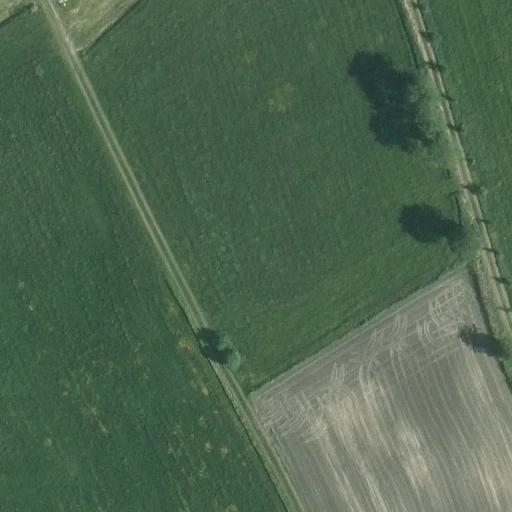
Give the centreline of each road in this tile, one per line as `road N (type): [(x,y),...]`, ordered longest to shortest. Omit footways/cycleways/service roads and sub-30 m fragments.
road 1 (track): [(46,0),(180,286),(301,511)]
road 2 (track): [(511,312),(416,0)]
